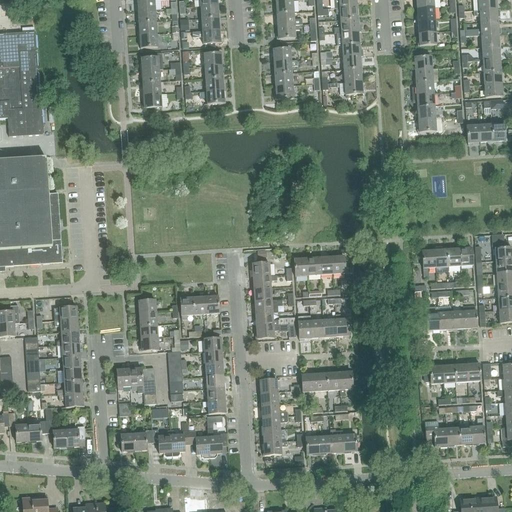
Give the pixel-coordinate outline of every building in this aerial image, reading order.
[(137,0),(138,12),(155,11),(154,0),(137,0)] [(356,0),(333,0),(334,10),(340,9),(357,8),(356,0)] [(416,0),(417,10),(435,9),(433,0),(416,0)] [(495,0),(472,0),(473,13),(480,12),(496,11),(495,0)] [(276,3),(277,15),(294,14),(293,1),(276,3)] [(201,8),(202,20),(219,19),(218,7),(201,8)] [(340,9),(341,21),(358,20),(357,8),(340,9)] [(417,10),(418,23),(435,22),(435,9),(417,10)] [(138,12),(139,25),(156,24),(155,11),(138,12)] [(480,12),(474,13),(474,18),(480,17),(480,25),(497,24),(497,18),(498,18),(499,17),(499,12),(498,11),(496,11),(480,12)] [(277,15),(278,28),(299,26),(302,26),(301,20),(294,20),(294,14),(277,15)] [(202,20),(203,33),(220,32),(219,19),(202,20)] [(358,26),(358,20),(341,21),(341,30),(334,30),(335,34),(341,34),(359,33),(361,33),(362,32),(362,26),(361,26),(358,26)] [(418,23),(419,35),(436,34),(435,22),(418,23)] [(139,25),(140,37),(157,36),(156,24),(139,25)] [(478,31),(465,32),(465,38),(481,37),(498,36),(498,35),(499,35),(500,34),(500,30),(499,29),(498,29),(497,24),(480,25),(481,31),(478,32),(478,31)] [(299,26),(278,28),(279,41),(295,40),(295,32),(299,31),(299,26)] [(220,45),(220,32),(203,33),(192,34),(192,39),(203,38),(203,46),(205,46),(205,49),(215,48),(215,45),(220,45)] [(9,132),(10,133),(9,134),(9,139),(44,136),(42,109),(40,109),(35,33),(0,35),(0,120),(8,120),(9,132)] [(341,34),(342,46),(359,45),(359,33),(341,34)] [(436,34),(419,35),(420,47),(437,46),(436,34)] [(157,36),(140,37),(141,50),(158,49),(157,36)] [(481,37),(482,49),(499,48),(498,36),(481,37)] [(359,45),(342,46),(343,59),(360,57),(363,57),(364,56),(363,51),(362,50),(360,50),(359,45)] [(482,49),(483,62),(500,61),(499,48),(482,49)] [(273,51),(274,64),(291,62),(290,50),(273,51)] [(204,55),(205,68),(222,67),(221,54),(204,55)] [(343,59),(344,71),(361,69),(360,57),(343,59)] [(415,59),(415,71),(433,70),(432,58),(415,59)] [(141,60),(142,73),(159,72),(158,59),(141,60)] [(483,62),(484,74),(500,73),(500,61),(483,62)] [(274,64),(275,76),(292,74),(291,62),(274,64)] [(205,68),(205,80),(223,79),(222,67),(205,68)] [(344,71),(344,83),(362,82),(361,69),(344,71)] [(415,71),(416,84),(433,83),(433,70),(415,71)] [(142,73),(143,85),(160,84),(159,72),(142,73)] [(484,74),(484,86),(501,85),(500,73),(484,74)] [(275,76),(276,88),(292,87),(292,74),(275,76)] [(205,80),(206,93),(223,92),(223,79),(205,80)] [(362,82),(344,83),(345,96),(363,95),(362,82)] [(412,91),(413,97),(434,95),(433,83),(416,84),(417,89),(414,89),(412,91)] [(143,85),(144,97),(161,96),(160,84),(143,85)] [(501,85),(484,86),(485,100),(502,99),(501,85)] [(292,87),(276,88),(277,101),(293,100),(292,87)] [(223,92),(206,93),(207,106),(224,105),(223,92)] [(418,104),(418,109),(435,108),(434,95),(413,97),(413,102),(415,104),(418,104)] [(161,96),(144,97),(144,110),(162,109),(161,96)] [(418,109),(419,121),(436,120),(435,108),(418,109)] [(436,120),(419,121),(419,134),(437,133),(436,120)] [(491,126),(479,127),(480,144),(493,143),(491,126)] [(504,126),(491,126),(493,143),(505,142),(504,126)] [(480,144),(479,127),(466,128),(467,145),(480,144)] [(46,159),(0,161),(0,272),(6,273),(5,268),(63,264),(58,195),(48,195),(46,159)] [(495,250),(496,263),(511,262),(511,249),(508,249),(508,243),(492,244),(492,250),(495,250)] [(435,252),(434,252),(435,269),(448,268),(447,251),(442,251),(442,249),(441,248),(436,249),(435,250),(435,252)] [(472,249),(459,250),(460,268),(473,267),(472,249)] [(459,250),(447,251),(448,268),(460,268),(459,250)] [(429,277),(428,270),(435,269),(434,252),(422,252),(424,278),(429,277)] [(344,257),(331,258),(332,276),(345,275),(344,257)] [(331,258),(319,259),(320,276),(332,276),(331,258)] [(308,277),(307,259),(294,260),(295,278),(308,277)] [(319,259),(307,259),(308,277),(320,276),(319,259)] [(511,262),(496,263),(497,275),(511,274),(511,262)] [(252,265),(253,279),(270,278),(270,277),(269,264),(252,265)] [(511,274),(497,275),(497,288),(511,286),(511,274)] [(270,277),(270,278),(253,279),(254,291),(271,290),(270,282),(276,282),(276,277),(270,277)] [(511,286),(497,288),(498,300),(511,299),(511,286)] [(254,291),(255,303),(272,302),(271,290),(254,291)] [(218,298),(205,299),(206,315),(219,314),(218,298)] [(193,299),(180,300),(182,321),(187,321),(187,316),(194,316),(193,299)] [(205,299),(193,299),(194,316),(206,315),(205,299)] [(511,299),(498,300),(499,313),(511,311),(511,299)] [(272,302),(255,303),(256,316),(272,315),(272,314),(278,314),(277,307),(282,307),(282,301),(272,302)] [(138,303),(139,315),(156,314),(155,302),(138,303)] [(14,326),(19,325),(17,307),(10,308),(10,313),(0,313),(0,326),(14,325),(14,326)] [(439,332),(438,315),(438,309),(438,307),(432,307),(433,315),(426,316),(427,332),(439,332)] [(463,308),(463,313),(464,330),(477,329),(476,313),(475,313),(475,307),(463,308)] [(58,309),(59,316),(54,316),(54,323),(77,321),(76,308),(58,309)] [(451,308),(438,309),(438,315),(439,332),(452,331),(451,314),(451,308)] [(511,311),(499,313),(500,325),(511,323),(511,311)] [(463,313),(451,314),(452,331),(464,330),(463,313)] [(139,315),(140,328),(157,327),(156,314),(139,315)] [(279,321),(273,322),(272,315),(256,316),(256,328),(279,326),(279,321)] [(348,320),(341,321),(341,316),(335,316),(335,321),(336,338),(349,337),(348,320)] [(311,323),(310,323),(310,317),(298,317),(299,340),(312,340),(311,323)] [(55,328),(60,328),(60,335),(78,333),(77,321),(54,323),(55,328)] [(335,321),(323,322),(324,339),(336,338),(335,321)] [(323,322),(311,323),(312,340),(324,339),(323,322)] [(14,325),(0,326),(0,339),(14,338),(14,326),(14,325)] [(289,339),(296,338),(295,325),(289,326),(279,326),(256,328),(257,340),(274,339),(274,332),(279,332),(288,332),(289,339)] [(140,328),(141,340),(158,339),(157,327),(140,328)] [(61,341),(58,342),(56,343),(56,347),(61,347),(79,346),(78,333),(60,335),(61,341)] [(158,339),(141,340),(142,353),(159,352),(158,344),(163,344),(162,339),(158,339)] [(204,340),(204,354),(222,353),(221,339),(204,340)] [(61,347),(62,360),(80,358),(79,346),(61,347)] [(204,354),(205,366),(222,365),(222,353),(204,354)] [(62,360),(63,372),(80,371),(80,358),(62,360)] [(205,366),(206,378),(223,377),(222,365),(205,366)] [(480,365),(467,366),(468,382),(481,382),(480,365)] [(483,381),(489,380),(491,380),(490,365),(482,365),(483,381)] [(511,365),(503,366),(503,380),(511,379),(511,365)] [(467,366),(454,367),(455,383),(468,382),(467,366)] [(454,367),(442,368),(443,384),(455,383),(454,367)] [(443,384),(442,368),(429,368),(430,374),(426,374),(424,376),(424,382),(426,384),(430,384),(431,385),(443,384)] [(142,370),(128,371),(130,388),(137,388),(137,394),(143,394),(143,389),(143,387),(143,383),(142,377),(142,370)] [(63,372),(64,384),(81,383),(80,371),(63,372)] [(123,392),(123,389),(130,388),(128,371),(116,372),(117,392),(123,392)] [(345,397),(345,391),(353,390),(352,373),(338,374),(339,391),(340,397),(345,397)] [(328,392),(339,391),(338,374),(326,375),(328,392)] [(315,392),(328,392),(326,375),(314,376),(315,392)] [(303,393),(315,392),(314,376),(302,376),(303,393)] [(206,378),(207,390),(224,389),(223,377),(206,378)] [(511,379),(503,380),(504,392),(511,391),(511,379)] [(259,382),(260,394),(277,393),(276,381),(259,382)] [(64,391),(56,391),(57,396),(59,396),(64,396),(64,397),(82,396),(81,383),(64,384),(64,391)] [(40,387),(27,388),(27,393),(44,392),(44,385),(40,385),(40,387)] [(208,402),(208,403),(225,402),(224,389),(207,390),(208,402)] [(511,391),(504,392),(497,392),(497,398),(505,397),(505,404),(511,403),(511,391)] [(260,394),(261,407),(278,406),(277,393),(260,394)] [(182,395),(170,396),(170,404),(182,403),(182,395)] [(82,396),(64,397),(64,396),(59,396),(59,402),(65,402),(65,409),(83,408),(82,396)] [(225,402),(208,403),(208,402),(202,403),(202,408),(208,407),(209,416),(226,414),(225,402)] [(278,406),(261,407),(262,419),(287,418),(287,414),(286,412),(279,413),(278,406)] [(0,435),(3,435),(3,428),(8,428),(8,415),(1,416),(2,418),(0,418),(0,435)] [(14,415),(8,415),(8,428),(15,428),(16,444),(29,443),(27,426),(15,427),(14,415)] [(262,419),(262,432),(280,431),(279,424),(286,424),(288,422),(287,418),(262,419)] [(477,427),(470,428),(472,445),(484,445),(482,419),(476,420),(477,427)] [(27,426),(29,443),(41,443),(41,436),(47,435),(46,423),(39,423),(40,426),(32,426),(32,420),(27,421),(27,426)] [(52,422),(46,423),(47,435),(52,435),(53,450),(66,449),(65,428),(60,428),(60,432),(53,433),(52,422)] [(447,447),(446,429),(437,430),(437,422),(424,423),(426,442),(434,442),(434,448),(447,447)] [(65,428),(66,449),(79,449),(78,441),(85,441),(84,428),(77,428),(77,431),(70,432),(70,428),(65,428)] [(458,428),(446,429),(447,447),(459,446),(458,428)] [(470,428),(458,428),(459,446),(472,445),(470,428)] [(511,428),(507,429),(502,429),(503,448),(511,447),(511,428)] [(208,439),(209,456),(209,460),(216,459),(218,457),(218,455),(222,455),(222,448),(228,447),(227,435),(220,435),(220,438),(213,438),(212,430),(207,431),(208,439)] [(262,432),(263,444),(281,443),(280,443),(280,431),(262,432)] [(343,454),(342,436),(342,432),(335,432),(335,431),(330,431),(330,437),(331,454),(343,454)] [(147,444),(152,444),(151,432),(145,432),(146,435),(133,436),(134,452),(148,451),(147,444)] [(165,435),(165,438),(158,438),(158,432),(151,432),(152,444),(157,444),(158,455),(165,455),(165,457),(167,459),(172,458),(170,432),(168,432),(165,435)] [(189,445),(188,434),(183,434),(183,436),(175,437),(175,434),(173,432),(170,432),(172,458),(179,458),(180,456),(180,454),(185,453),(184,446),(189,445)] [(209,460),(209,456),(208,439),(196,440),(195,433),(188,434),(189,445),(195,445),(196,456),(200,456),(200,458),(203,460),(209,460)] [(356,435),(342,436),(343,454),(357,453),(356,435)] [(121,453),(134,452),(133,436),(120,437),(121,453)] [(330,437),(318,438),(319,455),(331,454),(330,437)] [(319,455),(318,438),(305,439),(306,456),(319,455)] [(281,443),(263,444),(264,457),(281,456),(281,448),(287,448),(287,442),(280,443),(281,443)] [(56,511),(57,510),(47,510),(47,501),(33,502),(33,499),(22,500),(22,511),(56,511)] [(504,511),(504,510),(496,510),(496,499),(473,500),(474,501),(460,502),(460,511),(504,511)]
